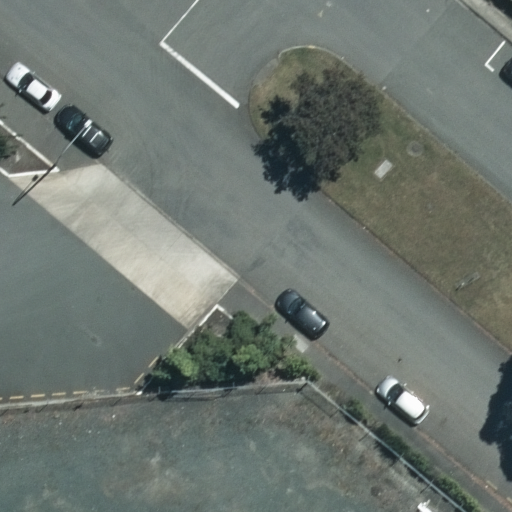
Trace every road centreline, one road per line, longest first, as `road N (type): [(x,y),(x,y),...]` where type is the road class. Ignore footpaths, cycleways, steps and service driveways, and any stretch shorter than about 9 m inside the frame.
road 1 (tertiary): [(511,423),(120,96)]
road 2 (tertiary): [(362,0),(511,127)]
road 3 (tertiary): [(120,96),(0,0)]
road 4 (unclassified): [(120,96),(199,0)]
